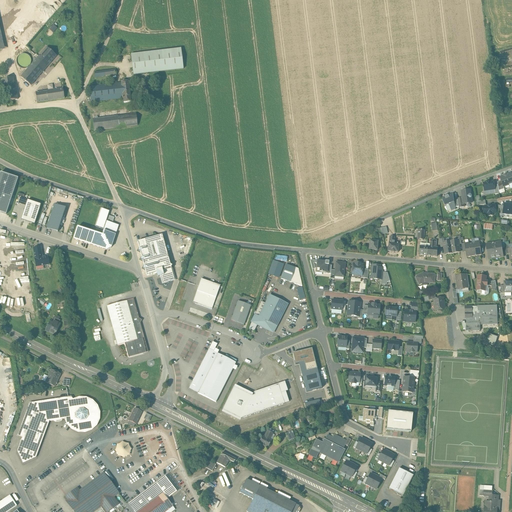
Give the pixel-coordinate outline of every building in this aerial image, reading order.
[(39,57),(49,65),(57,56),(47,48),(39,57)] [(131,55),(133,75),(183,69),(181,49),(131,55)] [(28,67),(29,66),(30,65),(30,64),(31,62),(31,61),(31,59),(30,58),(29,57),(28,56),(27,55),(26,54),(24,54),(23,54),(22,54),(21,54),(20,55),(19,56),(18,57),(17,58),(17,60),(16,61),(17,62),(17,64),(18,65),(19,66),(20,67),(21,68),(23,68),(24,68),(26,68),(27,67),(28,67)] [(39,57),(26,71),(21,77),(31,86),(49,65),(39,57)] [(1,81),(4,97),(4,98),(5,102),(18,100),(13,78),(1,81)] [(121,83),(124,103),(131,102),(129,82),(128,82),(121,83)] [(121,83),(117,84),(89,87),(91,102),(123,98),(121,83)] [(63,89),(52,90),(47,91),(49,101),(64,98),(63,89)] [(36,93),(36,95),(36,96),(37,102),(48,101),(47,91),(36,93)] [(136,114),(122,116),(118,116),(120,128),(137,126),(136,114)] [(118,116),(116,116),(93,119),(94,131),(119,128),(120,128),(118,116)] [(1,173),(0,174),(0,212),(6,215),(18,179),(1,173)] [(503,187),(506,186),(511,183),(511,176),(511,174),(500,178),(503,187)] [(484,191),(489,190),(495,190),(494,182),(490,182),(490,181),(487,182),(486,182),(487,183),(483,183),(484,191)] [(462,192),(463,199),(464,204),(472,203),(470,191),(462,192)] [(455,209),(454,204),(453,194),(449,196),(448,196),(446,198),(445,197),(445,198),(442,199),(445,207),(446,207),(449,205),(450,206),(452,211),(453,210),(455,209)] [(22,220),(34,224),(41,205),(28,201),(22,220)] [(511,203),(505,202),(503,215),(511,215),(511,203)] [(55,204),(47,229),(58,232),(61,224),(61,223),(66,208),(55,204)] [(484,215),(497,214),(496,204),(483,205),(484,215)] [(109,212),(101,209),(95,227),(103,229),(109,212)] [(115,235),(117,230),(118,226),(107,222),(103,231),(115,235)] [(101,234),(102,229),(93,226),(92,231),(101,234)] [(107,250),(109,249),(110,248),(111,248),(115,235),(104,231),(103,231),(102,235),(77,227),(74,239),(107,250)] [(144,240),(148,254),(150,263),(168,258),(162,235),(144,240)] [(389,237),(389,241),(389,243),(388,243),(387,252),(391,252),(391,253),(394,253),(394,252),(397,253),(398,245),(398,244),(394,244),(394,237),(389,237)] [(137,242),(139,246),(139,248),(138,250),(140,251),(142,257),(141,259),(142,260),(144,266),(143,268),(145,269),(147,276),(171,269),(171,268),(172,266),(170,265),(168,258),(150,263),(144,240),(137,242)] [(427,247),(427,251),(426,256),(437,257),(438,248),(437,248),(436,248),(437,240),(434,240),(433,242),(430,242),(429,247),(427,247)] [(460,252),(458,241),(458,240),(451,241),(453,253),(460,252)] [(370,241),(369,245),(369,250),(377,251),(378,242),(370,241)] [(443,242),(444,246),(445,254),(452,253),(451,241),(443,242)] [(472,244),(473,248),(474,256),(482,255),(479,241),(475,242),(475,243),(472,244)] [(503,256),(502,246),(501,242),(493,243),(496,257),(503,256)] [(465,243),(466,253),(466,254),(467,257),(474,256),(472,244),(469,244),(469,243),(465,243)] [(493,244),(490,244),(487,245),(489,259),(496,257),(493,244)] [(42,258),(41,248),(33,249),(33,250),(36,267),(49,264),(48,257),(42,258)] [(317,260),(317,261),(317,262),(316,272),(330,274),(331,266),(327,265),(327,272),(320,272),(320,269),(317,268),(318,261),(325,262),(325,261),(317,260)] [(273,261),(272,265),(269,274),(278,278),(283,264),(273,261)] [(320,272),(326,272),(327,272),(327,265),(328,265),(329,262),(325,261),(325,262),(318,261),(317,268),(320,269),(320,272)] [(343,280),(344,273),(345,263),(336,262),(334,276),(335,276),(334,279),(343,280)] [(363,265),(361,265),(360,265),(360,263),(356,263),(356,264),(353,264),(352,274),(361,275),(362,275),(363,265)] [(302,285),(299,268),(285,264),(280,278),(301,285),(302,285)] [(372,265),(372,273),(371,277),(373,277),(373,279),(381,280),(382,268),(380,268),(380,266),(372,265)] [(174,280),(173,274),(171,269),(157,273),(157,276),(157,277),(158,277),(161,276),(163,283),(167,281),(169,283),(170,281),(174,280)] [(387,273),(385,273),(382,272),(381,280),(380,284),(386,284),(387,282),(390,281),(387,273)] [(423,274),(421,275),(415,277),(419,285),(421,284),(421,283),(424,282),(425,282),(434,283),(435,275),(423,274)] [(458,289),(466,288),(468,288),(467,275),(456,276),(458,289)] [(485,286),(487,286),(488,281),(486,281),(486,277),(478,276),(477,290),(485,291),(485,286)] [(220,286),(201,279),(194,300),(195,303),(212,309),(220,286)] [(297,288),(300,300),(306,298),(303,286),(297,288)] [(270,295),(268,299),(265,303),(259,317),(255,315),(252,321),(267,329),(270,323),(276,326),(287,304),(270,295)] [(130,357),(149,352),(134,298),(107,305),(118,346),(126,343),(130,357)] [(436,310),(437,311),(438,311),(440,311),(441,310),(441,309),(445,308),(444,298),(434,299),(435,310),(436,310)] [(331,310),(341,311),(343,300),(332,299),(331,310)] [(251,306),(238,301),(232,317),(234,321),(244,325),(251,306)] [(360,303),(348,301),(347,315),(359,317),(360,303)] [(265,303),(262,302),(255,315),(259,317),(265,303)] [(367,304),(366,314),(377,315),(378,305),(367,304)] [(398,308),(386,307),(385,315),(397,316),(398,308)] [(472,307),(468,307),(465,307),(465,318),(466,318),(466,324),(465,324),(466,331),(480,331),(480,325),(498,325),(497,312),(486,312),(485,311),(475,311),(475,315),(472,315),(472,307)] [(404,310),(404,313),(404,314),(403,321),(415,323),(416,312),(415,312),(404,310)] [(52,324),(51,324),(50,323),(46,331),(55,335),(57,331),(55,330),(60,320),(55,318),(52,324)] [(270,323),(267,329),(273,332),(276,326),(270,323)] [(485,343),(495,346),(498,336),(488,334),(485,343)] [(337,347),(345,347),(346,337),(337,336),(337,347)] [(363,352),(364,340),(364,338),(353,338),(352,351),(352,352),(363,352)] [(381,341),(380,341),(373,340),(372,349),(380,349),(381,341)] [(398,342),(392,342),(388,341),(387,349),(391,350),(394,351),(394,350),(398,350),(398,342)] [(213,351),(216,347),(217,344),(213,342),(209,349),(213,351)] [(406,352),(407,352),(409,352),(413,352),(416,352),(417,344),(411,343),(407,342),(406,351),(406,352)] [(236,363),(227,358),(213,351),(209,349),(193,381),(202,386),(200,389),(198,393),(216,402),(236,363)] [(299,363),(306,392),(322,388),(312,349),(292,354),(295,364),(299,363)] [(51,370),(45,382),(55,387),(56,384),(57,384),(56,384),(61,374),(51,370)] [(359,374),(356,374),(356,373),(353,373),(349,373),(349,382),(352,382),(352,383),(355,384),(355,382),(359,382),(359,374)] [(388,377),(385,377),(384,386),(387,386),(387,387),(391,387),(391,386),(394,387),(395,377),(392,377),(388,376),(388,377)] [(377,378),(365,377),(365,387),(376,388),(377,388),(377,383),(377,378)] [(414,378),(404,377),(402,392),(412,393),(414,378)] [(189,388),(198,393),(200,389),(202,386),(193,381),(189,388)] [(255,395),(252,396),(247,393),(247,392),(244,391),(244,392),(234,387),(223,410),(240,419),(284,404),(281,393),(287,391),(284,382),(254,392),(255,395)] [(23,463),(35,458),(36,458),(36,457),(50,420),(56,419),(56,421),(60,420),(60,419),(66,418),(68,424),(72,428),(78,431),(85,431),(91,429),(95,425),(98,419),(98,412),(96,406),(92,401),(86,399),(79,398),(73,401),(71,397),(29,403),(17,436),(22,438),(17,451),(23,463)] [(301,405),(289,409),(290,414),(304,409),(301,400),(299,401),(301,405)] [(144,412),(135,407),(128,421),(137,425),(144,412)] [(363,409),(362,421),(366,422),(366,423),(370,423),(370,425),(373,426),(374,420),(376,421),(376,418),(378,418),(379,410),(378,410),(364,409),(363,409)] [(386,429),(403,431),(411,432),(412,414),(388,411),(386,429)] [(149,421),(152,416),(147,413),(144,418),(149,421)] [(267,431),(264,437),(262,436),(258,444),(267,448),(271,441),(270,440),(273,434),(267,431)] [(325,440),(318,452),(319,452),(338,462),(345,450),(343,449),(345,445),(346,441),(334,435),(333,438),(327,436),(325,440)] [(363,439),(361,437),(355,449),(367,454),(372,443),(370,442),(363,438),(363,439)] [(115,449),(118,457),(121,455),(123,458),(132,453),(127,443),(125,444),(123,441),(116,445),(117,448),(115,449)] [(385,450),(383,449),(377,460),(389,466),(394,455),(392,454),(392,453),(386,450),(385,450)] [(236,459),(223,452),(216,463),(225,467),(229,460),(234,462),(236,459)] [(205,458),(201,464),(206,467),(210,461),(205,458)] [(348,462),(346,460),(340,472),(352,477),(357,466),(355,465),(348,461),(348,462)] [(216,465),(210,461),(206,467),(212,471),(216,465)] [(413,475),(399,468),(389,489),(403,496),(413,475)] [(93,481),(89,484),(88,484),(84,488),(84,487),(84,488),(79,491),(79,492),(76,494),(75,494),(76,494),(73,496),(70,498),(66,501),(66,502),(66,501),(69,504),(68,504),(69,505),(71,508),(74,511),(73,511),(74,511),(93,511),(94,511),(97,509),(98,509),(101,506),(105,511),(107,511),(110,510),(111,510),(110,510),(114,507),(118,504),(116,501),(115,500),(113,497),(118,494),(119,493),(118,493),(115,489),(115,488),(114,488),(111,484),(111,483),(107,479),(107,478),(103,474),(104,474),(103,473),(103,474),(99,477),(98,477),(94,480),(93,481)] [(373,474),(370,473),(364,484),(376,490),(382,479),(379,477),(373,474)] [(165,511),(173,507),(167,499),(177,491),(165,476),(125,506),(128,511),(132,508),(134,511),(165,511)] [(295,511),(299,506),(260,487),(260,486),(246,479),(239,493),(253,500),(247,511),(246,511),(295,511)] [(484,491),(484,493),(484,496),(489,496),(489,497),(489,501),(485,501),(484,511),(496,511),(498,496),(498,495),(493,495),(493,491),(484,491)] [(10,495),(0,501),(0,511),(7,511),(17,506),(10,495)]
